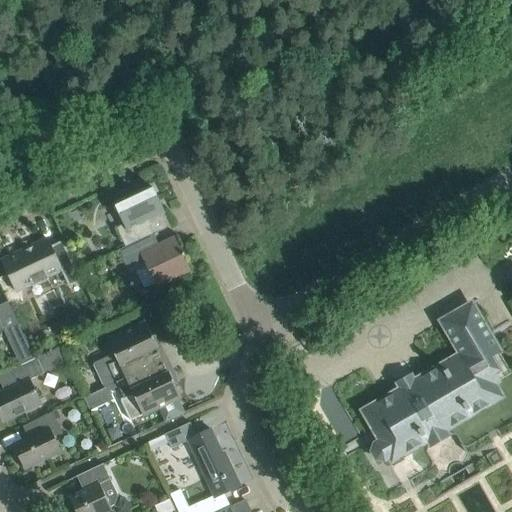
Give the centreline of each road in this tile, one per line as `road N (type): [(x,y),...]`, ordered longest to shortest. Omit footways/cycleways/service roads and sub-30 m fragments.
road 1 (residential): [(0,219),(170,140),(235,281),(261,314)]
road 2 (unclassified): [(261,314),(511,175)]
road 3 (residential): [(291,511),(235,405),(261,314)]
